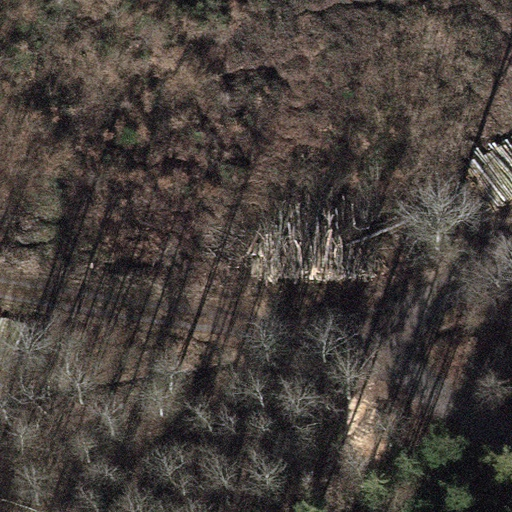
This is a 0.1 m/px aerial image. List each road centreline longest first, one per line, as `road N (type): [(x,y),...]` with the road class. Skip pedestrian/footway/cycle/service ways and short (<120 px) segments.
road 1 (track): [(511,235),(351,343),(0,282)]
road 2 (track): [(351,343),(511,426)]
